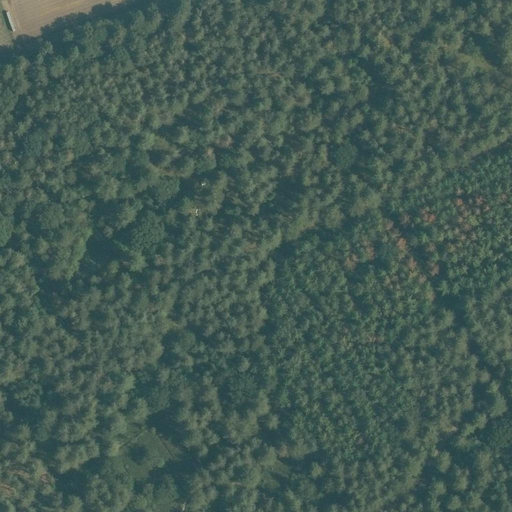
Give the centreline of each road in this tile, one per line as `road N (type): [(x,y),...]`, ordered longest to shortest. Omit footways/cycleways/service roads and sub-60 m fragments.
road 1 (track): [(177,0),(0,64)]
road 2 (track): [(84,511),(13,401)]
